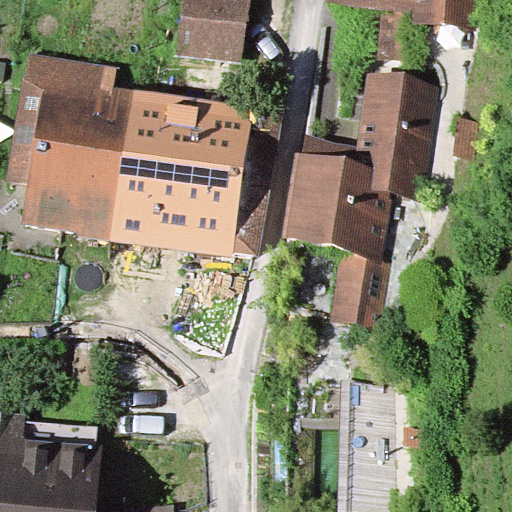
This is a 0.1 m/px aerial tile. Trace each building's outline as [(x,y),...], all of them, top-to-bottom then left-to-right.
[(247,0),(192,0),(185,46),(239,54),(247,0)] [(478,0),(335,0),(336,1),(391,5),(390,17),(477,23),(478,0)] [(113,70),(34,58),(17,169),(40,172),(33,219),(257,253),(277,118),(110,93),(113,70)] [(436,87),(375,79),(362,171),(304,163),(293,241),(347,248),(338,315),(380,321),(388,262),(375,260),(385,188),(421,193),(436,87)] [(89,511),(98,431),(0,420),(0,511),(89,511)]
